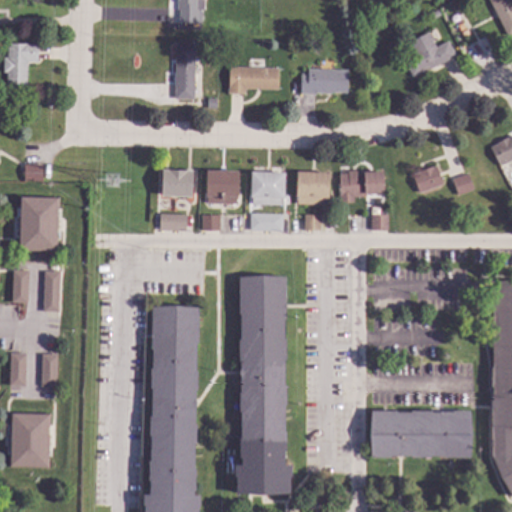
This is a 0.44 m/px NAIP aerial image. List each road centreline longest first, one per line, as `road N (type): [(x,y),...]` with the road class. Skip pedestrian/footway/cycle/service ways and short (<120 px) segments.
road 1 (residential): [(80,137),(363,137),(421,123)]
road 2 (residential): [(81,0),(80,137)]
